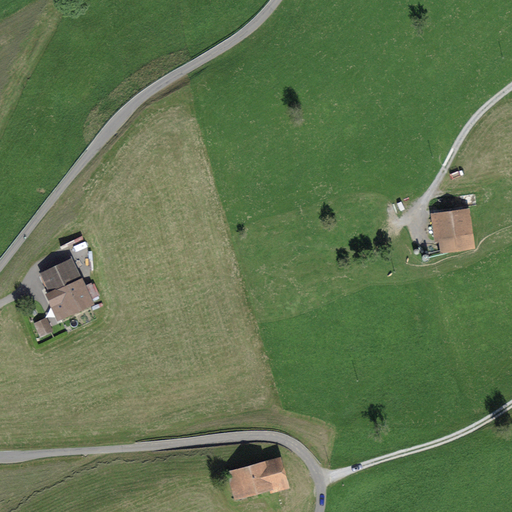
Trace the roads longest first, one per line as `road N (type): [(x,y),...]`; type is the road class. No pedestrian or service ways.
road 1 (residential): [(275,0),(247,31),(125,112),(0,266)]
road 2 (residential): [(0,459),(279,438),(308,457),(321,483),(316,511)]
road 3 (track): [(511,402),(428,448),(318,477)]
road 4 (track): [(415,240),(470,126),(511,87)]
